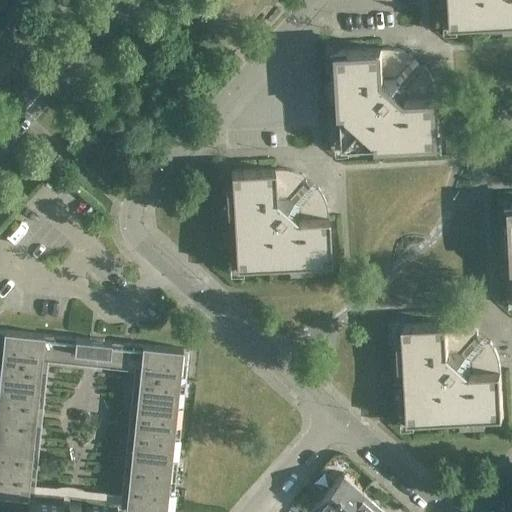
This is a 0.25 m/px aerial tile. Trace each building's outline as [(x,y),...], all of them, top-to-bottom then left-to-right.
[(511,0),(449,0),(451,24),(511,20),(511,0)] [(382,47),(338,50),(343,144),(438,139),(436,96),(435,96),(435,89),(434,81),(431,75),(425,65),(420,66),(413,60),(413,54),(404,50),(396,48),(389,47),(382,47)] [(282,167),(274,167),(230,170),(235,265),(330,260),(328,216),(327,210),(326,201),(321,192),(318,186),(312,186),(305,180),(305,174),(300,171),(292,169),(282,167)] [(447,321),(403,323),(408,419),(503,414),(501,370),(500,370),(500,362),(497,352),(493,344),(490,340),(485,340),(478,334),(477,328),(469,324),(460,322),(452,321),(447,321)] [(166,510),(182,348),(142,344),(127,342),(111,340),(90,338),(74,337),(64,336),(44,334),(3,329),(0,360),(0,493),(27,496),(42,358),(139,368),(125,506),(166,510)] [(323,511),(326,509),(328,511),(342,511),(363,490),(343,472),(308,511),(323,511)] [(363,490),(342,511),(377,511),(382,507),(363,490)] [(61,511),(63,503),(30,500),(28,511),(118,511),(119,511),(118,511),(118,509),(85,505),(84,511),(79,511),(80,502),(68,500),(66,511),(61,511)]
